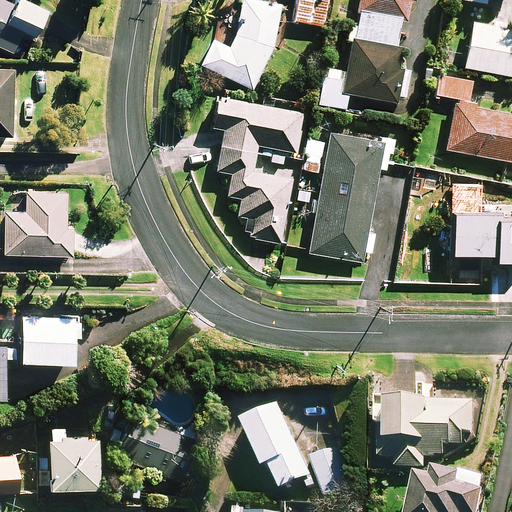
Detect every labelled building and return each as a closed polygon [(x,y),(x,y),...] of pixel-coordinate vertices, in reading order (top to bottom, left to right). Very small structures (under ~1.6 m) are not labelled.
[(326,0),(297,0),(293,22),(322,28),(326,0)] [(346,96),(397,105),(398,98),(405,99),(409,72),(397,70),(401,49),(396,49),(400,23),(406,24),(410,3),(415,4),(415,0),(358,0),(346,74),(324,70),(317,106),(344,111),(346,96)] [(12,7),(0,1),(0,47),(13,53),(21,35),(33,40),(45,15),(15,1),(12,7)] [(252,91),(270,48),(275,6),(239,2),(237,24),(226,49),(211,43),(200,68),(252,91)] [(511,31),(471,24),(463,70),(511,78),(511,31)] [(0,138),(11,139),(13,73),(0,72),(0,138)] [(471,83),(441,77),(437,97),(467,103),(471,83)] [(271,156),(270,164),(281,165),(282,158),(294,159),(302,114),(218,98),(211,129),(223,131),(216,172),(231,175),(226,197),(240,200),(237,217),(253,220),(250,239),(278,245),(290,185),(296,186),(300,166),(287,163),(285,173),(270,170),(268,176),(251,173),(255,154),(271,156)] [(511,115),(454,106),(446,152),(511,163),(511,115)] [(390,144),(328,135),(309,256),(361,264),(363,253),(370,254),(373,235),(367,234),(377,170),(385,171),(390,144)] [(318,175),(322,144),(307,141),(302,173),(318,175)] [(66,196),(26,194),(25,213),(3,212),(1,256),(71,259),(72,231),(65,231),(66,196)] [(497,212),(451,210),(449,257),(492,259),(491,266),(511,266),(511,221),(497,221),(497,212)] [(78,315),(0,309),(0,343),(21,344),(20,365),(70,368),(72,339),(77,340),(78,315)] [(0,402),(3,403),(4,362),(14,362),(14,350),(0,349),(0,402)] [(434,407),(435,382),(416,382),(416,407),(377,406),(377,429),(384,429),(383,463),(397,463),(397,472),(425,472),(425,460),(445,461),(445,449),(463,449),(463,437),(474,437),(474,407),(434,407)] [(311,481),(278,410),(242,426),(264,473),(270,470),(282,495),(311,481)] [(199,445),(131,418),(115,458),(183,485),(199,445)] [(96,492),(96,442),(90,442),(90,431),(47,431),(47,459),(39,459),(39,488),(47,488),(47,492),(96,492)] [(352,487),(338,450),(311,461),(325,498),(352,487)] [(0,496),(16,495),(13,459),(0,459),(0,496)] [(459,481),(433,476),(432,485),(415,482),(410,511),(478,511),(482,494),(457,490),(459,481)]
